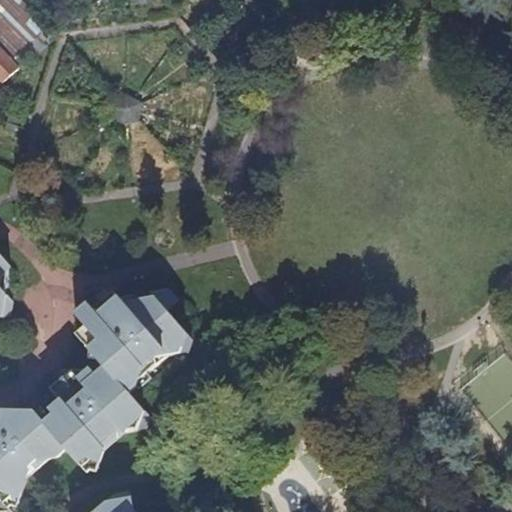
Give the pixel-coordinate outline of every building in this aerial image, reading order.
[(17,74),(57,41),(22,0),(0,0),(0,53),(5,59),(6,59),(15,69),(14,70),(17,74)] [(6,59),(5,59),(0,63),(0,81),(14,70),(15,69),(6,59)] [(0,322),(14,319),(16,305),(0,287),(0,284),(14,272),(0,255),(0,322)] [(0,425),(0,502),(6,509),(15,501),(22,502),(29,483),(52,463),(58,462),(69,454),(86,473),(95,465),(103,468),(108,454),(129,437),(146,433),(150,421),(129,398),(137,392),(138,384),(167,359),(189,357),(194,346),(166,316),(177,306),(168,296),(135,301),(125,309),(112,303),(83,326),(88,332),(79,340),(108,374),(98,382),(93,376),(82,385),(74,376),(53,395),(64,407),(53,416),(59,424),(50,432),(38,419),(5,419),(5,424),(0,425)] [(137,511),(135,499),(119,501),(106,511),(137,511)]
